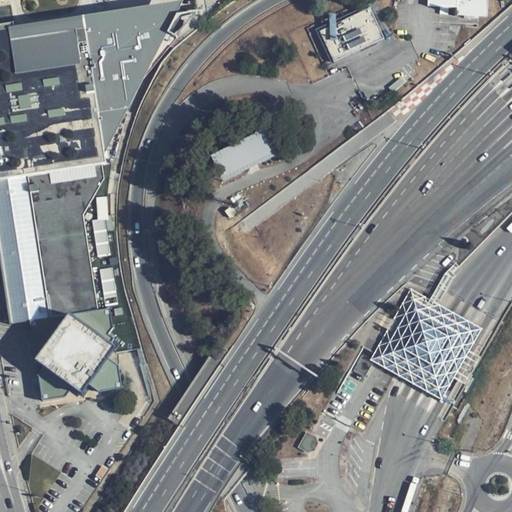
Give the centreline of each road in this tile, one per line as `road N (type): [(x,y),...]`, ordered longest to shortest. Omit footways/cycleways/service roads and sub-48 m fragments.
road 1 (motorway): [(511,31),(445,94),(325,243),(146,511)]
road 2 (motorway): [(272,0),(222,34),(182,78),(150,134),(137,183),(141,276),(161,337),(247,511)]
road 3 (motorway): [(186,511),(315,332),(511,120)]
road 4 (motorway): [(383,511),(440,352),(511,251)]
